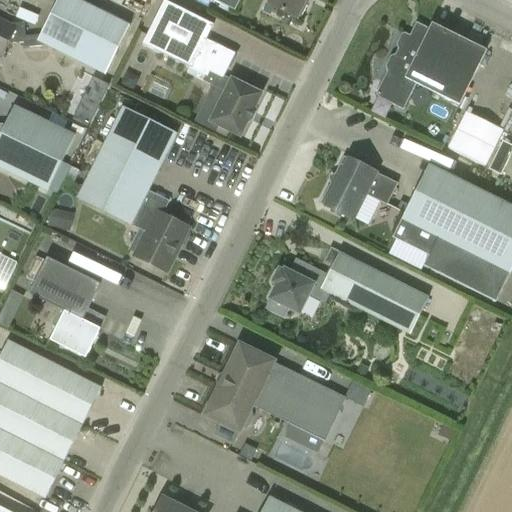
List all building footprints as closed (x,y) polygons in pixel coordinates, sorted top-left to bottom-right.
[(0,57),(0,58),(7,44),(23,43),(23,48),(41,47),(42,45),(95,71),(105,76),(130,26),(78,0),(57,0),(55,4),(40,35),(24,37),(24,33),(23,23),(6,25),(0,21),(0,57)] [(303,0),(212,0),(234,11),(239,0),(269,0),(267,5),(294,19),(295,18),(298,20),(306,4),(302,3),(303,0)] [(202,81),(212,86),(193,123),(215,135),(219,127),(239,137),(247,121),(248,122),(253,111),(252,111),(260,95),(230,80),(230,81),(222,77),(234,55),(205,40),(206,39),(209,33),(212,26),(163,1),(148,33),(141,45),(204,77),(202,81)] [(389,57),(384,67),(386,71),(375,93),(377,97),(402,110),(415,84),(458,106),(486,51),(431,24),(428,29),(423,27),(411,30),(409,36),(403,33),(400,34),(395,44),(397,49),(394,55),(389,57)] [(74,122),(89,129),(110,87),(95,79),(74,122)] [(0,169),(47,192),(48,189),(57,194),(71,165),(62,161),(74,136),(13,106),(4,125),(0,125),(0,169)] [(166,272),(187,229),(160,216),(165,206),(145,196),(175,135),(121,109),(82,187),(75,184),(72,191),(78,195),(76,198),(145,233),(133,256),(166,272)] [(445,150),(484,167),(501,128),(462,111),(445,150)] [(330,184),(319,204),(352,221),(367,228),(379,202),(386,206),(397,184),(343,157),(334,175),(336,181),(330,184)] [(492,307),(511,267),(511,208),(428,166),(392,239),(429,257),(421,272),(492,307)] [(326,275),(295,259),(288,273),(283,270),(282,272),(278,270),(271,283),(276,285),(268,299),(270,301),(266,309),(282,317),(286,309),(298,315),(308,294),(323,302),(327,294),(409,335),(427,299),(329,249),(322,263),(330,267),(326,275)] [(44,262),(36,258),(26,279),(33,283),(28,295),(57,309),(49,326),(55,329),(48,341),(84,359),(99,330),(81,321),(99,285),(46,258),(44,262)] [(0,323),(8,326),(19,296),(8,292),(0,313),(0,323)] [(100,389),(7,342),(0,355),(0,477),(44,500),(100,389)] [(238,344),(202,416),(218,424),(213,435),(232,444),(237,433),(238,434),(241,428),(243,428),(248,426),(252,418),(252,413),(250,410),(252,407),(323,442),(344,399),(273,363),(274,362),(238,344)] [(352,384),(346,396),(364,405),(370,393),(352,384)] [(453,434),(441,428),(437,437),(449,443),(453,434)] [(260,511),(188,511),(162,499),(155,511),(293,511),(267,499),(260,511)]
